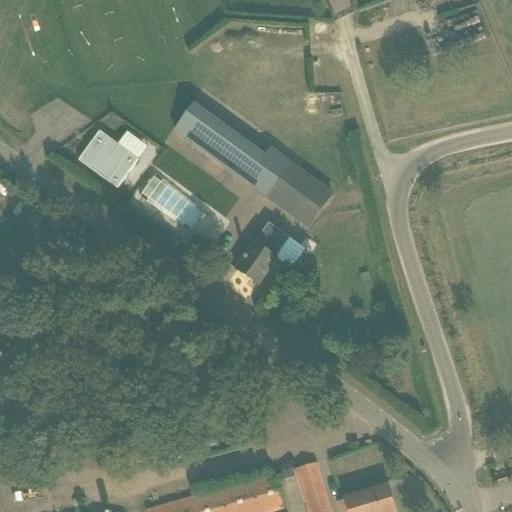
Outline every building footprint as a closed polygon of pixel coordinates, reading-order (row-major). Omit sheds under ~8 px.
[(92,168),(131,196),(150,170),(110,142),(92,168)] [(292,167),(269,199),(309,229),(332,197),(292,167)] [(268,226),(236,271),(258,286),(276,260),(271,257),(285,238),(268,226)] [(213,250),(197,238),(186,254),(202,266),(213,250)] [(329,511),(315,465),(296,470),(309,511),(329,511)] [(146,511),(280,511),(286,510),(275,474),(146,511)] [(394,511),(387,489),(336,504),(338,511),(394,511)]
